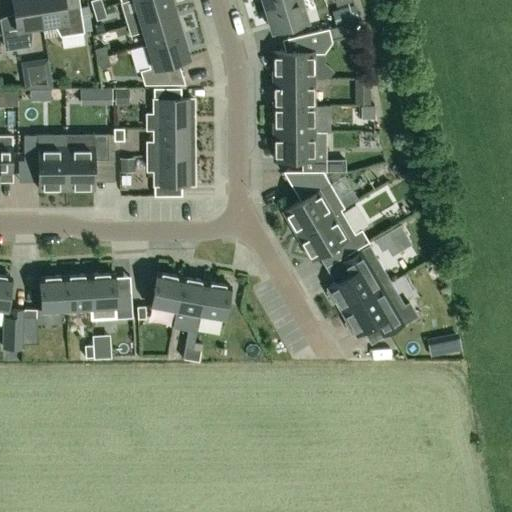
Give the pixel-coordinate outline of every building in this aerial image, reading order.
[(7,49),(31,45),(31,26),(43,24),(39,0),(13,0),(16,17),(2,19),(7,49)] [(53,22),(56,27),(61,35),(85,31),(81,6),(67,9),(65,0),(39,0),(43,24),(53,22)] [(91,0),(95,10),(104,7),(102,0),(91,0)] [(135,0),(139,10),(125,14),(129,25),(176,11),(172,0),(135,0)] [(301,0),(287,0),(266,6),(273,30),(307,19),(301,0)] [(358,18),(354,3),(331,10),(335,25),(358,18)] [(104,7),(95,10),(97,19),(107,16),(104,7)] [(148,43),(144,44),(144,46),(183,34),(176,11),(129,25),(131,33),(144,29),(148,43)] [(353,21),(328,27),(331,40),(356,34),(353,22),(353,21)] [(274,79),(314,79),(324,79),(324,51),(331,40),(328,27),(297,35),(299,45),(296,50),(274,51),(274,79)] [(144,46),(150,66),(140,70),(144,83),(155,83),(185,83),(178,61),(190,57),(183,34),(144,46)] [(99,59),(108,56),(105,45),(95,48),(99,59)] [(111,64),(108,56),(99,59),(101,67),(111,64)] [(314,79),(274,79),(274,105),(314,105),(314,79)] [(370,81),(369,79),(354,79),(354,103),(370,103),(370,81)] [(147,121),(190,121),(190,116),(194,116),(194,97),(164,97),(164,87),(154,88),(154,112),(147,112),(147,121)] [(0,104),(13,105),(12,89),(0,88),(0,104)] [(314,105),(274,105),(274,131),(314,131),(314,105)] [(376,120),(376,116),(376,107),(374,107),(354,107),(354,120),(376,120)] [(152,129),(152,140),(147,140),(148,156),(187,156),(187,149),(190,149),(190,144),(194,144),(194,125),(190,125),(190,121),(147,121),(147,129),(152,129)] [(114,140),(124,140),(124,127),(113,127),(114,140)] [(302,158),(302,171),(323,171),(326,171),(326,148),(317,144),(314,144),(314,131),(274,131),(274,159),(302,158)] [(0,172),(12,172),(12,134),(0,134),(0,172)] [(66,159),(66,148),(52,148),(48,135),(48,134),(24,134),(24,159),(38,159),(38,188),(66,187),(66,159)] [(66,148),(66,159),(66,187),(94,187),(94,159),(108,159),(108,134),(93,134),(81,134),(81,147),(66,148)] [(187,156),(148,156),(148,168),(154,168),(154,194),(164,194),(164,183),(194,183),(194,164),(187,164),(187,156)] [(344,207),(323,171),(302,171),(307,180),(301,183),(308,195),(284,210),(298,234),(341,209),(344,207)] [(355,233),(341,209),(298,234),(312,258),(336,244),(344,256),(369,241),(361,229),(355,233)] [(391,282),(370,245),(342,261),(349,274),(329,286),(330,288),(327,290),(333,302),(337,300),(343,310),(391,282)] [(181,275),(157,271),(151,306),(175,310),(181,275)] [(115,292),(114,272),(89,273),(91,318),(132,316),(131,291),(115,292)] [(67,310),(89,309),(90,318),(91,318),(89,273),(65,275),(67,310)] [(0,309),(6,311),(10,275),(0,274),(0,309)] [(67,310),(65,275),(40,276),(42,312),(67,310)] [(175,310),(199,314),(205,279),(181,275),(175,310)] [(199,314),(223,319),(229,284),(205,279),(199,314)] [(390,331),(418,315),(410,302),(405,305),(391,282),(343,310),(349,320),(345,322),(352,333),(355,331),(357,334),(383,319),(390,331)] [(146,317),(145,305),(137,306),(138,318),(146,317)] [(23,308),(9,308),(9,316),(3,315),(2,348),(21,349),(23,308)] [(24,308),(24,316),(36,317),(36,308),(24,308)] [(93,343),(93,355),(110,354),(109,333),(92,334),(93,343)] [(446,352),(461,348),(458,334),(443,338),(446,352)] [(93,356),(93,344),(84,344),(85,357),(93,356)] [(193,347),(185,346),(183,358),(191,359),(193,347)] [(191,359),(199,361),(201,349),(193,347),(191,359)]
